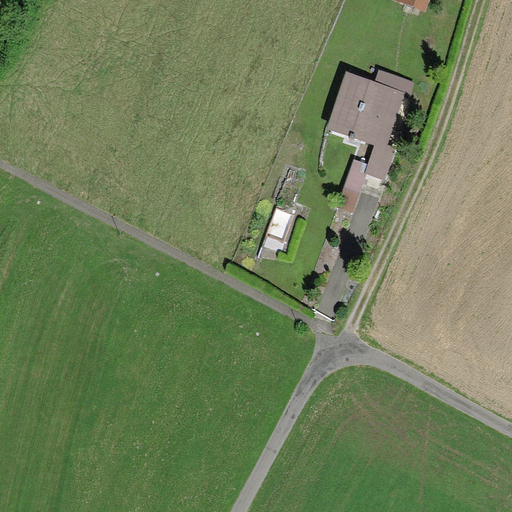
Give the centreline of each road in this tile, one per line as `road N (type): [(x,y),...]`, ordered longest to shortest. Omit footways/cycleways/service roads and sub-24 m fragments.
road 1 (track): [(336,341),(0,160)]
road 2 (track): [(336,341),(488,0)]
road 3 (track): [(336,341),(303,380),(235,511)]
road 4 (track): [(511,433),(336,341)]
